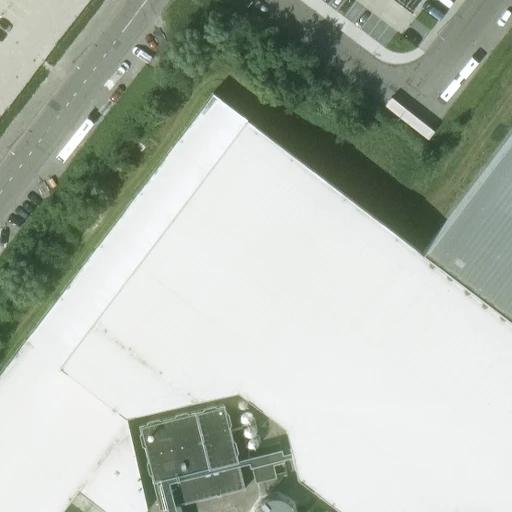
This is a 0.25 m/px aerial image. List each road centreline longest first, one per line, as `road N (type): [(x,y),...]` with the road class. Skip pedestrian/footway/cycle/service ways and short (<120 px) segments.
road 1 (unclassified): [(272,0),(406,97),(488,0)]
road 2 (tertiary): [(0,191),(144,0)]
